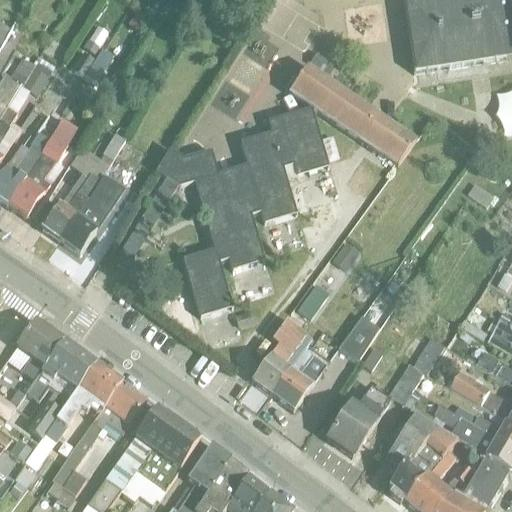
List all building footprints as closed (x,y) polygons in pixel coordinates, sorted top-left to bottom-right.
[(511,0),(411,0),(402,1),(413,78),(511,63),(511,0)] [(136,17),(125,33),(136,41),(148,26),(136,17)] [(0,50),(10,34),(0,27),(0,50)] [(255,96),(275,44),(251,35),(231,86),(255,96)] [(88,45),(83,52),(94,59),(99,52),(88,45)] [(102,54),(82,85),(93,92),(113,61),(102,54)] [(83,57),(72,75),(83,81),(94,64),(83,57)] [(317,57),(309,69),(327,82),(335,70),(317,57)] [(33,70),(20,92),(30,98),(37,103),(55,72),(38,62),(33,70)] [(0,123),(20,92),(33,70),(22,63),(9,84),(4,81),(0,87),(0,123)] [(343,63),(330,83),(369,110),(383,90),(343,63)] [(165,183),(113,267),(124,274),(178,191),(180,192),(194,188),(214,254),(182,264),(200,322),(233,313),(219,267),(229,264),(232,276),(265,266),(251,221),(261,218),(264,229),(297,219),(287,186),(328,172),(312,116),(396,173),(416,145),(307,72),(288,99),(309,114),(268,126),(271,137),(240,147),(247,170),(217,178),(211,155),(183,163),(169,154),(155,177),(165,183)] [(20,92),(0,123),(0,164),(20,133),(12,128),(30,98),(20,92)] [(511,138),(511,93),(497,97),(507,140),(511,138)] [(13,178),(7,174),(0,183),(0,207),(7,212),(42,159),(38,157),(48,140),(58,123),(50,118),(36,138),(40,140),(30,154),(13,178)] [(42,159),(7,212),(25,225),(49,190),(43,186),(55,167),(57,168),(77,134),(62,124),(51,141),(48,140),(38,157),(42,159)] [(115,139),(100,164),(110,170),(124,145),(115,139)] [(13,178),(30,154),(22,149),(5,172),(7,174),(13,178)] [(82,179),(63,205),(69,210),(100,165),(82,152),(71,171),(82,179)] [(69,210),(63,205),(42,236),(58,248),(103,180),(109,171),(100,165),(69,210)] [(63,171),(57,168),(55,167),(43,186),(49,190),(51,191),(63,171)] [(103,180),(58,248),(79,262),(124,194),(103,180)] [(476,189),(468,199),(486,212),(494,201),(476,189)] [(346,248),(332,267),(345,276),(358,258),(346,248)] [(499,288),(508,292),(511,283),(511,273),(506,271),(499,288)] [(316,290),(297,316),(310,325),(329,299),(316,290)] [(253,316),(234,321),(238,334),(256,328),(253,316)] [(511,320),(504,316),(499,325),(511,332),(511,320)] [(284,370),(306,339),(299,333),(304,327),(291,318),(272,345),(278,349),(251,387),(271,401),(290,374),(284,370)] [(361,322),(339,354),(357,367),(379,334),(361,322)] [(511,332),(499,325),(495,323),(489,335),(494,338),(489,348),(511,361),(511,332)] [(34,385),(62,345),(35,326),(7,366),(34,385)] [(465,326),(460,332),(485,346),(488,339),(465,326)] [(427,382),(460,332),(456,329),(443,349),(432,342),(412,372),(409,369),(387,401),(401,411),(423,379),(427,382)] [(312,344),(306,339),(284,370),(290,374),(295,367),(312,344)] [(416,340),(404,357),(413,363),(424,345),(416,340)] [(62,345),(34,385),(24,399),(38,408),(48,395),(52,398),(27,433),(42,445),(96,369),(62,345)] [(373,353),(362,371),(371,376),(382,359),(373,353)] [(511,391),(511,374),(485,358),(477,371),(511,391)] [(290,374),(271,401),(293,418),(326,372),(311,361),(303,372),(295,367),(290,374)] [(99,419),(121,388),(96,369),(42,445),(38,449),(25,468),(35,475),(79,413),(86,418),(89,412),(99,419)] [(511,409),(454,375),(445,390),(507,427),(511,429),(511,409)] [(121,388),(99,419),(51,487),(54,489),(47,498),(65,511),(68,511),(86,484),(73,476),(102,435),(118,445),(146,405),(121,388)] [(350,407),(325,445),(354,464),(381,417),(383,418),(390,406),(370,393),(358,412),(350,407)] [(8,406),(16,411),(24,399),(17,394),(8,406)] [(16,411),(8,406),(0,400),(0,419),(7,424),(16,411)] [(511,451),(455,418),(441,410),(436,419),(456,432),(451,439),(460,445),(511,475),(511,451)] [(460,411),(455,418),(511,451),(511,429),(507,427),(502,435),(460,411)] [(103,486),(121,498),(135,507),(139,501),(153,510),(156,506),(200,444),(196,441),(196,442),(170,424),(168,428),(160,422),(163,418),(156,412),(145,427),(103,486)] [(460,445),(451,439),(415,418),(385,462),(402,473),(388,493),(392,496),(389,500),(400,509),(403,505),(407,508),(449,457),(460,445)] [(0,450),(25,468),(38,449),(24,439),(18,448),(0,435),(0,450)] [(198,511),(230,467),(210,451),(187,486),(190,488),(173,511),(198,511)] [(449,457),(407,508),(411,511),(445,511),(456,499),(463,503),(479,474),(473,469),(448,494),(438,486),(457,463),(449,457)] [(456,499),(445,511),(492,511),(511,479),(485,464),(479,474),(463,503),(456,499)] [(230,467),(198,511),(227,511),(229,509),(247,482),(230,467)] [(247,482),(229,509),(232,511),(257,511),(268,498),(247,482)] [(110,511),(121,498),(103,486),(85,509),(83,511),(110,511)] [(286,511),(268,498),(257,511),(286,511)]
